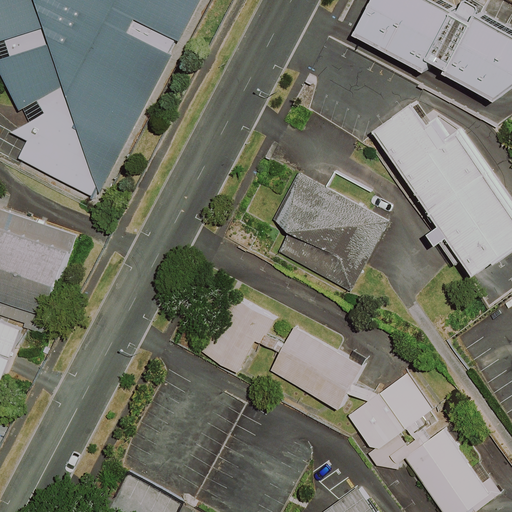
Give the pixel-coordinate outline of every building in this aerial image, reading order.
[(18,173),(103,209),(210,0),(0,0),(0,75),(22,123),(39,116),(48,132),(29,144),(18,173)] [(457,15),(432,0),(375,0),(356,33),(423,73),(457,15)] [(511,38),(475,19),(445,75),(498,103),(511,93),(511,38)] [(412,100),(370,130),(477,276),(511,251),(511,195),(462,128),(443,142),(412,100)] [(404,229),(319,179),(293,222),(378,272),(404,229)] [(0,303),(59,325),(88,243),(0,211),(0,303)] [(290,326),(247,300),(216,353),(259,378),(290,326)] [(381,369),(311,332),(284,384),(354,420),(381,369)] [(449,418),(421,378),(362,420),(390,460),(449,418)] [(487,511),(507,498),(455,426),(420,451),(464,511),(487,511)] [(325,456),(309,457),(309,485),(325,485),(325,456)] [(184,511),(187,506),(118,471),(97,511),(184,511)] [(388,511),(371,488),(337,511),(388,511)]
